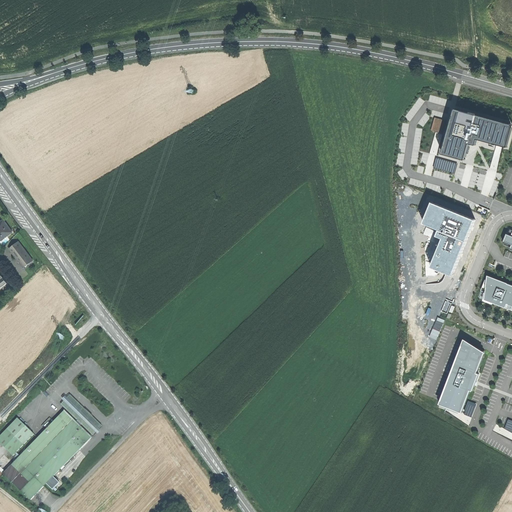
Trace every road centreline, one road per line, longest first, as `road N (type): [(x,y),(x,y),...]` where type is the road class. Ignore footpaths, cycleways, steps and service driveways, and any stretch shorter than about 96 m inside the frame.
road 1 (tertiary): [(53,73),(143,50),(264,41),(381,53),(511,88)]
road 2 (secondary): [(250,511),(101,314)]
road 3 (secondary): [(101,314),(0,172)]
road 4 (unclassified): [(511,334),(474,319),(464,305),(491,228),(511,215)]
road 5 (track): [(162,403),(57,511)]
road 6 (residential): [(101,314),(0,417)]
